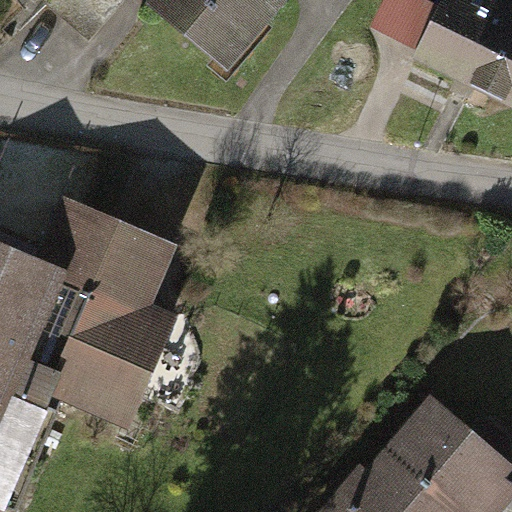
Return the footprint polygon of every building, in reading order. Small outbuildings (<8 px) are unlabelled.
[(165,0),(164,1),(239,67),(298,0),(165,0)] [(448,5),(436,0),(395,0),(384,26),(430,46),(448,5)] [(511,0),(450,0),(448,5),(430,46),(427,54),(511,91),(511,0)] [(74,197),(51,249),(0,226),(0,511),(26,511),(79,394),(141,421),(189,313),(162,302),(187,247),(74,197)] [(501,511),(511,499),(511,450),(445,395),(382,471),(370,461),(327,511),(501,511)]
